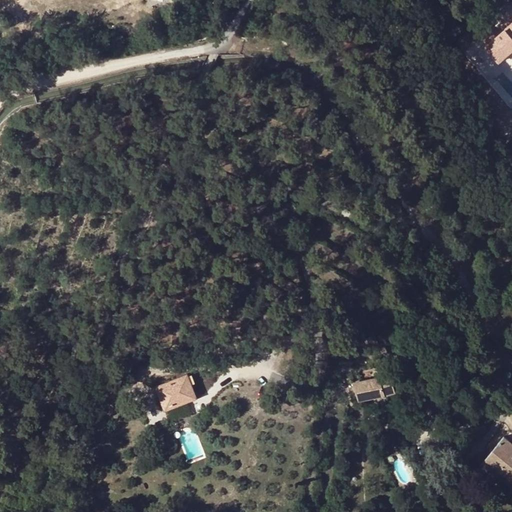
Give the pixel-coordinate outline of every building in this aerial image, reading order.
[(510,49),(511,47),(511,34),(511,36),(505,30),(496,38),(490,31),(485,25),(472,35),(478,42),(481,39),(486,46),(485,47),(498,63),(511,51),(510,49)] [(379,345),(375,334),(363,338),(367,349),(379,345)] [(382,355),(379,347),(372,350),(375,357),(382,355)] [(157,386),(165,406),(185,399),(186,402),(197,398),(188,374),(157,386)] [(379,377),(382,386),(391,384),(388,375),(379,377)] [(353,383),(358,401),(394,393),(391,384),(382,386),(379,377),(353,383)] [(166,410),(186,402),(185,399),(165,406),(166,410)] [(381,435),(377,426),(370,428),(374,437),(381,435)] [(493,451),(487,459),(480,468),(494,478),(499,472),(511,482),(511,442),(504,436),(493,451)] [(481,454),(487,459),(493,451),(488,447),(487,446),(481,454)]
